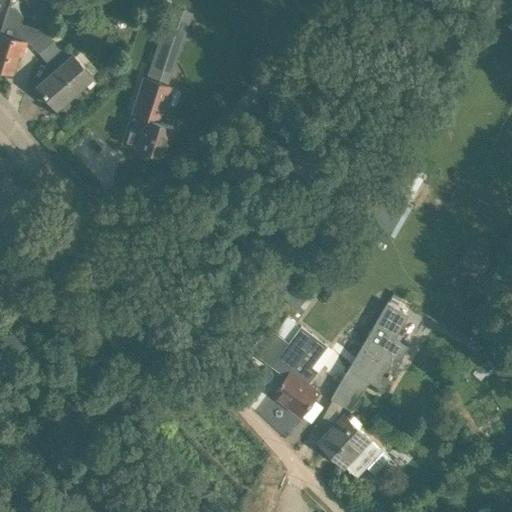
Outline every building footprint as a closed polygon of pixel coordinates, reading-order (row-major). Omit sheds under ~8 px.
[(164,67),(184,10),(170,5),(150,62),(164,67)] [(23,57),(31,32),(14,27),(10,38),(0,34),(0,69),(13,74),(18,55),(23,57)] [(39,54),(58,37),(49,28),(30,44),(39,54)] [(84,67),(74,56),(58,37),(39,54),(48,65),(52,62),(58,69),(37,87),(56,109),(77,90),(69,81),(84,67)] [(157,122),(169,82),(144,74),(121,144),(159,156),(164,153),(173,127),(157,122)] [(0,217),(23,198),(5,176),(0,180),(0,217)] [(389,235),(408,203),(384,189),(365,221),(389,235)] [(19,233),(5,244),(15,256),(29,245),(19,233)] [(468,240),(449,273),(470,286),(490,254),(468,240)] [(15,257),(5,244),(4,243),(0,246),(0,259),(4,265),(15,257)] [(306,294),(281,274),(269,288),(294,309),(306,294)] [(392,294),(389,300),(397,305),(400,299),(392,294)] [(483,300),(473,316),(489,325),(498,309),(483,300)] [(389,343),(406,314),(387,303),(331,400),(343,407),(356,385),(357,386),(362,378),(382,391),(405,352),(389,343)] [(318,393),(306,384),(317,370),(312,367),(327,346),(300,326),(274,362),(288,372),(272,395),(301,416),(318,393)] [(369,440),(361,433),(352,424),(347,429),(338,421),(317,443),(344,468),(345,466),(358,477),(367,467),(376,475),(390,460),(369,440)]
